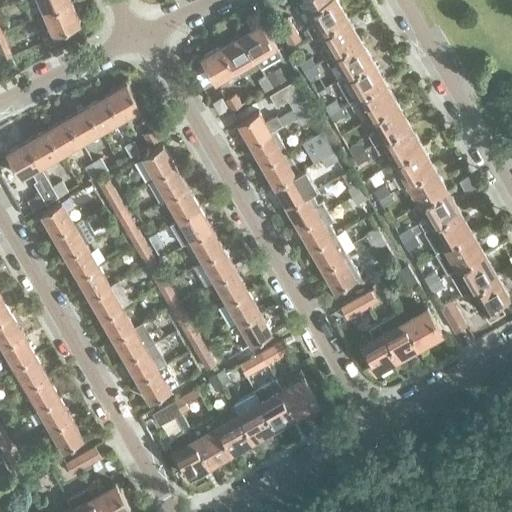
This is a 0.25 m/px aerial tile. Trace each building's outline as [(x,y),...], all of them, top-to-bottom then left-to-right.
[(41,0),(46,11),(71,0),(41,0)] [(81,22),(71,0),(46,11),(56,33),(81,22)] [(303,0),(315,20),(306,26),(312,36),(321,31),(347,16),(337,0),(303,0)] [(289,44),(301,37),(288,15),(276,22),(289,44)] [(326,57),(334,52),(359,37),(347,16),(321,31),(329,44),(321,48),(326,57)] [(261,65),(271,59),(281,53),(278,46),(263,20),(242,32),(257,58),(260,64),(261,65)] [(0,46),(8,43),(4,32),(0,33),(0,46)] [(260,64),(257,58),(242,32),(222,44),(237,70),(248,63),(251,69),(260,64)] [(346,74),(372,59),(359,37),(334,52),(326,57),(331,65),(339,60),(346,74)] [(0,46),(0,49),(0,50),(3,57),(13,53),(8,43),(0,46)] [(230,80),(240,74),(237,70),(222,44),(201,56),(216,82),(227,75),(230,80)] [(304,70),(316,63),(311,55),(299,61),(304,70)] [(349,100),(359,95),(384,80),(372,59),(346,74),(353,85),(344,91),(349,100)] [(316,63),(304,70),(308,77),(320,71),(316,63)] [(266,73),(273,85),(281,80),(274,69),(266,73)] [(264,90),(273,85),(266,73),(257,78),(264,90)] [(300,93),(293,80),(270,94),(276,106),(288,99),(300,93)] [(371,116),(396,102),(384,80),(359,95),(349,100),(355,110),(364,104),(371,116)] [(128,81),(107,93),(121,119),(142,107),(128,81)] [(242,103),(236,92),(225,97),(232,109),(242,103)] [(107,93),(87,105),(102,130),(121,119),(107,93)] [(297,116),(309,109),(300,93),(288,99),(293,108),(292,108),(297,116)] [(220,112),(228,107),(222,96),(213,101),(220,112)] [(328,112),(340,105),(336,98),(324,105),(328,112)] [(374,143),(383,138),(409,123),(396,102),(371,116),(378,128),(368,133),(374,143)] [(102,130),(87,105),(67,116),(82,142),(102,130)] [(340,105),(328,112),(333,120),(345,114),(340,105)] [(266,119),(260,108),(239,120),(252,142),(273,130),(276,129),(284,124),(277,113),(266,119)] [(309,109),(297,116),(302,124),(314,117),(309,109)] [(62,153),(82,142),(67,116),(47,128),(62,153)] [(396,159),(421,144),(409,123),(383,138),(374,143),(379,152),(388,146),(396,159)] [(160,138),(154,126),(144,132),(150,143),(160,138)] [(45,170),(54,165),(50,160),(62,153),(47,128),(27,139),(42,164),(42,165),(45,170)] [(285,151),(288,149),(276,129),(273,130),(252,142),(264,163),(285,151)] [(42,164),(27,139),(7,151),(21,177),(42,165),(42,164)] [(130,155),(140,149),(134,139),(125,144),(130,155)] [(353,155),(365,148),(361,140),(349,147),(353,155)] [(321,157),(333,150),(329,142),(316,149),(321,157)] [(163,143),(142,155),(155,176),(175,164),(163,143)] [(401,185),(408,181),(408,180),(434,166),(421,144),(396,159),(402,170),(395,174),(401,185)] [(365,148),(353,155),(358,163),(370,156),(365,148)] [(300,170),(288,149),(285,151),(264,163),(276,184),(297,171),(300,170)] [(333,150),(321,157),(326,165),(338,158),(333,150)] [(93,160),(100,172),(108,167),(101,155),(93,160)] [(91,177),(100,172),(93,160),(84,165),(91,177)] [(187,185),(175,164),(155,176),(166,197),(187,185)] [(421,202),(446,187),(434,166),(408,180),(408,181),(401,185),(406,193),(413,189),(421,202)] [(309,192),(297,171),(276,184),(288,204),(309,192)] [(104,190),(113,184),(107,174),(98,180),(104,190)] [(59,195),(69,189),(62,178),(52,184),(59,195)] [(352,195),(362,189),(357,181),(347,187),(352,195)] [(378,198),(390,191),(385,183),(374,190),(378,198)] [(110,200),(120,195),(113,184),(104,190),(110,200)] [(187,185),(166,197),(178,218),(199,206),(187,185)] [(424,228),(433,223),(458,208),(446,187),(421,202),(428,215),(419,220),(424,228)] [(43,189),(32,195),(39,206),(50,200),(43,189)] [(362,189),(352,195),(356,203),(367,197),(362,189)] [(328,209),(322,199),(318,201),(311,190),(309,192),(288,204),(300,225),(321,213),(328,209)] [(390,191),(378,198),(383,206),(395,199),(390,191)] [(55,232),(75,221),(68,209),(74,205),(69,195),(63,199),(42,211),(55,232)] [(120,195),(110,200),(116,211),(126,205),(120,195)] [(122,221),(132,216),(126,205),(116,211),(122,221)] [(211,227),(199,206),(178,218),(190,238),(211,227)] [(437,250),(446,245),(445,244),(471,230),(458,208),(433,223),(424,228),(437,250)] [(137,213),(140,218),(149,214),(146,209),(137,213)] [(334,219),(328,209),(321,213),(300,225),(312,246),(332,234),(336,232),(330,221),(334,219)] [(132,216),(122,221),(128,232),(138,226),(132,216)] [(87,241),(75,221),(55,232),(67,253),(87,241)] [(370,240),(382,233),(377,225),(365,232),(370,240)] [(134,242),(144,237),(138,226),(128,232),(134,242)] [(403,240),(415,234),(410,226),(399,233),(403,240)] [(223,247),(211,227),(190,238),(202,259),(223,247)] [(445,244),(446,245),(458,266),(483,251),(471,230),(445,244)] [(348,252),(336,232),(332,234),(312,246),(324,266),(348,252)] [(382,233),(370,240),(374,248),(385,242),(386,242),(387,242),(382,233)] [(415,234),(403,240),(408,249),(420,242),(415,234)] [(144,237),(134,242),(140,253),(150,247),(144,237)] [(99,262),(87,241),(67,253),(79,274),(99,262)] [(385,242),(374,248),(371,250),(381,268),(396,260),(386,242),(385,242)] [(146,263),(156,258),(150,247),(140,253),(146,263)] [(223,247),(202,259),(214,280),(235,268),(223,247)] [(470,287),(496,272),(483,251),(458,266),(449,271),(455,280),(463,275),(470,287)] [(360,274),(348,252),(324,266),(336,288),(357,276),(360,274)] [(156,258),(146,263),(152,274),(162,268),(156,258)] [(111,283),(99,262),(79,274),(91,295),(111,283)] [(408,262),(394,271),(404,290),(419,281),(408,262)] [(158,284),(168,278),(162,268),(152,274),(158,284)] [(247,289),(235,268),(214,280),(226,301),(247,289)] [(428,283),(440,276),(435,269),(424,276),(428,283)] [(509,295),(496,272),(470,287),(483,309),(509,295)] [(440,276),(428,283),(433,291),(445,285),(440,276)] [(124,304),(131,300),(118,278),(111,283),(91,295),(103,315),(123,303),(124,304)] [(164,295),(174,289),(168,278),(158,284),(164,295)] [(174,289),(164,295),(170,305),(180,299),(174,289)] [(247,289),(226,301),(238,321),(259,309),(247,289)] [(363,293),(370,304),(377,300),(371,289),(363,293)] [(0,317),(11,312),(0,292),(0,317)] [(363,293),(341,306),(348,317),(370,304),(363,293)] [(467,324),(452,298),(441,305),(455,330),(467,324)] [(176,316),(186,310),(180,299),(170,305),(176,316)] [(123,303),(103,315),(115,336),(135,324),(124,304),(123,303)] [(442,331),(426,303),(404,316),(420,344),(442,331)] [(271,331),(259,309),(238,321),(251,343),(271,331)] [(379,321),(383,328),(399,356),(420,344),(404,316),(400,309),(379,321)] [(186,310),(176,316),(182,326),(192,320),(186,310)] [(0,345),(23,332),(11,312),(0,317),(0,345)] [(188,336),(198,331),(192,320),(182,326),(188,336)] [(399,356),(383,328),(379,321),(369,327),(372,334),(361,340),(377,369),(399,356)] [(147,345),(142,334),(135,324),(115,336),(127,357),(147,345)] [(198,331),(188,336),(194,347),(204,341),(198,331)] [(35,353),(23,332),(0,345),(0,348),(11,367),(14,365),(35,353)] [(261,351),(267,362),(290,349),(283,338),(261,351)] [(200,357),(210,352),(204,341),(194,347),(200,357)] [(159,365),(154,355),(147,345),(127,357),(139,377),(159,365)] [(260,366),(267,362),(261,351),(253,355),(260,366)] [(210,352),(200,357),(206,368),(216,362),(210,352)] [(23,388),(47,374),(35,353),(14,365),(11,367),(23,388)] [(172,387),(159,365),(139,377),(151,399),(172,387)] [(216,371),(223,383),(230,379),(224,367),(216,371)] [(215,387),(223,383),(216,371),(208,375),(215,387)] [(59,394),(47,374),(23,388),(35,408),(59,394)] [(282,387),(297,414),(319,401),(304,374),(282,387)] [(275,426),(297,414),(282,387),(260,399),(275,426)] [(275,426),(260,399),(255,390),(233,402),(234,402),(234,403),(254,438),(275,426)] [(47,429),(50,428),(71,415),(59,394),(35,408),(47,429)] [(176,399),(182,410),(189,406),(183,395),(176,399)] [(159,423),(182,410),(176,399),(153,412),(159,423)] [(232,450),(254,438),(234,403),(213,414),(232,450)] [(211,462),(232,450),(213,414),(191,426),(196,435),(211,462)] [(59,451),(62,449),(84,437),(71,415),(50,428),(47,429),(59,451)] [(0,441),(1,443),(10,438),(4,428),(0,430),(0,441)] [(188,475),(211,462),(196,435),(173,448),(188,475)] [(10,438),(1,443),(7,454),(16,448),(10,438)] [(73,457),(79,468),(101,456),(95,444),(73,457)] [(13,464),(22,458),(16,448),(7,454),(13,464)] [(72,472),(79,468),(73,457),(66,461),(72,472)] [(22,458),(13,464),(19,474),(28,469),(22,458)] [(29,477),(35,489),(42,485),(36,473),(29,477)] [(28,493),(35,489),(29,477),(22,481),(28,493)] [(116,481),(93,494),(103,511),(122,511),(131,507),(116,481)] [(103,511),(93,494),(72,506),(75,511),(103,511)]
